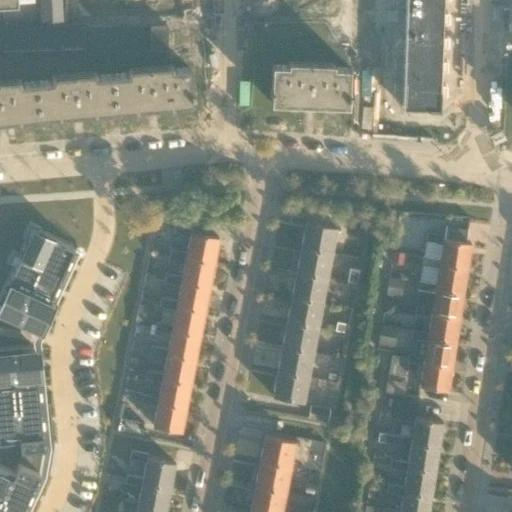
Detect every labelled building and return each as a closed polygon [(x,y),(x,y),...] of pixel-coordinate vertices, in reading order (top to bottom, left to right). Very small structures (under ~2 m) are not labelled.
[(0,0),(0,8),(18,8),(17,0),(0,0)] [(60,0),(39,0),(41,21),(62,20),(60,0)] [(147,0),(148,13),(186,12),(185,0),(147,0)] [(258,0),(259,15),(299,15),(298,0),(258,0)] [(405,0),(405,11),(443,12),(443,0),(405,0)] [(387,11),(387,21),(405,22),(404,35),(442,36),(442,23),(449,23),(449,13),(443,12),(405,11),(387,11)] [(168,26),(151,26),(151,50),(168,50),(168,26)] [(59,32),(51,33),(52,45),(60,45),(59,32)] [(383,46),(383,32),(356,32),(356,46),(383,46)] [(51,33),(43,33),(44,46),(52,45),(51,33)] [(293,33),(292,46),(300,46),(301,33),(293,33)] [(301,33),(300,46),(309,46),(309,34),(301,33)] [(326,33),(326,46),(334,46),(335,34),(326,33)] [(110,35),(102,35),(103,47),(110,47),(110,35)] [(118,35),(110,35),(110,47),(118,46),(118,35)] [(404,35),(403,59),(441,60),(442,47),(448,47),(448,36),(442,36),(404,35)] [(14,40),(6,40),(7,52),(15,52),(14,40)] [(394,59),(394,70),(403,70),(402,83),(440,84),(441,71),(447,71),(447,60),(441,60),(403,59),(394,59)] [(273,70),(272,114),(298,115),(300,71),(273,70)] [(300,71),(298,115),(325,115),(326,72),(300,71)] [(326,72),(325,115),(351,116),(353,73),(326,72)] [(161,79),(137,81),(141,118),(164,116),(161,79)] [(382,102),(383,81),(364,80),(363,101),(382,102)] [(137,81),(114,83),(118,120),(141,118),(137,81)] [(114,83),(91,85),(95,123),(118,120),(114,83)] [(393,83),(393,94),(402,94),(402,108),(428,109),(428,110),(440,110),(440,95),(446,95),(447,84),(440,84),(402,83),(393,83)] [(80,86),(57,88),(60,125),(84,123),(80,86)] [(57,88),(34,91),(37,128),(60,125),(57,88)] [(34,91),(11,93),(14,130),(37,128),(34,91)] [(11,93),(0,93),(0,131),(14,130),(11,93)] [(340,227),(342,214),(312,208),(309,220),(306,220),(301,245),(331,250),(335,226),(340,227)] [(186,255),(214,260),(219,236),(213,235),(215,221),(177,214),(175,224),(174,232),(190,235),(187,251),(186,255)] [(0,300),(3,302),(0,308),(0,312),(36,329),(74,247),(36,229),(32,239),(27,238),(0,297),(0,300)] [(419,381),(451,386),(472,239),(431,233),(428,250),(438,252),(419,381)] [(326,275),(331,250),(301,245),(296,270),(326,275)] [(181,279),(209,284),(214,260),(186,255),(187,251),(171,248),(169,256),(185,260),(181,275),(181,279)] [(321,300),(326,275),(296,270),(291,295),(321,300)] [(176,303),(204,308),(209,284),(181,279),(181,275),(165,272),(164,280),(180,283),(177,299),(176,303)] [(171,327),(199,333),(204,308),(176,303),(177,299),(161,295),(159,304),(175,307),(172,323),(171,327)] [(317,325),(321,300),(291,295),(287,320),(317,325)] [(166,351),(194,357),(199,333),(171,327),(172,323),(156,320),(154,328),(171,331),(167,347),(166,351)] [(312,350),(317,325),(287,320),(282,345),(312,350)] [(382,321),(382,342),(398,342),(398,321),(382,321)] [(162,375),(189,381),(194,357),(166,351),(167,347),(151,344),(149,352),(166,356),(162,371),(162,375)] [(307,375),(312,350),(282,345),(277,370),(307,375)] [(0,511),(19,511),(21,509),(27,511),(31,511),(48,475),(53,443),(49,402),(39,404),(33,346),(0,348),(0,439),(19,438),(20,448),(18,461),(14,470),(0,463),(0,511)] [(394,351),(391,369),(407,371),(409,353),(394,351)] [(157,399),(184,405),(189,381),(162,375),(162,371),(146,368),(145,376),(161,379),(157,395),(157,399)] [(317,377),(307,375),(277,370),(272,395),(302,400),(305,386),(315,388),(317,377)] [(388,387),(406,390),(408,380),(390,377),(388,387)] [(157,399),(157,395),(141,392),(140,399),(156,403),(152,423),(180,429),(184,405),(157,399)] [(388,413),(412,416),(397,511),(430,511),(444,417),(417,413),(419,400),(391,396),(388,413)] [(260,458),(289,464),(294,439),(265,433),(260,458)] [(140,478),(169,484),(174,459),(171,459),(173,448),(148,443),(147,450),(130,447),(129,455),(144,458),(141,474),(140,478)] [(255,483),(284,489),(289,464),(260,458),(255,483)] [(136,502),(164,508),(169,484),(140,478),(141,474),(126,471),(124,479),(139,482),(136,498),(136,502)] [(250,508),(270,511),(279,511),(284,489),(255,483),(250,508)] [(163,511),(164,508),(136,502),(136,498),(121,495),(119,504),(135,507),(133,511),(163,511)]
